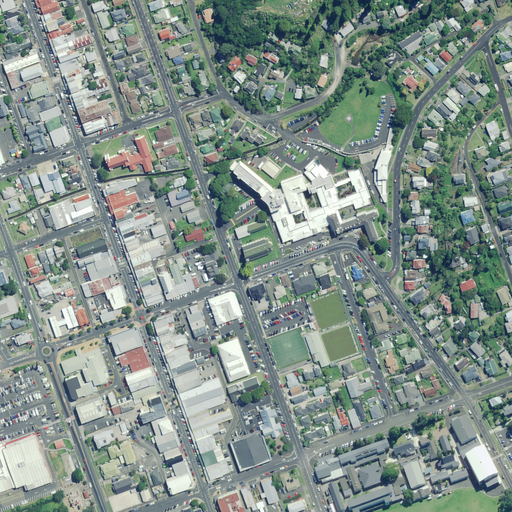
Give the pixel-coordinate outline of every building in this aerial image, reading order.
[(2,0),(4,3),(0,4),(3,10),(16,6),(13,0),(2,0)] [(40,6),(43,14),(60,8),(57,0),(40,6)] [(119,0),(109,4),(112,10),(122,6),(119,0)] [(162,2),(161,0),(158,0),(148,4),(151,11),(162,7),(161,2),(162,2)] [(463,0),(464,0),(461,2),(465,8),(464,8),(467,12),(473,7),(471,4),(474,2),(473,0),(463,0)] [(106,9),(102,2),(90,8),(93,15),(106,9)] [(409,12),(405,3),(395,8),(399,17),(409,12)] [(209,15),(204,4),(196,7),(200,19),(209,15)] [(19,5),(3,11),(3,13),(7,12),(7,13),(6,14),(7,17),(21,12),(19,5)] [(122,7),(108,13),(112,24),(126,19),(122,7)] [(171,17),(167,8),(161,10),(162,10),(157,12),(158,14),(153,16),(156,23),(171,17)] [(370,20),(366,11),(360,14),(364,23),(370,20)] [(42,16),(44,23),(52,20),(49,13),(42,16)] [(16,22),(21,21),(18,14),(5,18),(7,25),(16,22)] [(108,28),(103,15),(96,17),(101,31),(108,28)] [(461,28),(453,16),(446,22),(450,28),(453,26),(457,31),(461,28)] [(482,24),(484,23),(483,22),(484,21),(480,17),(470,28),(475,33),(477,31),(477,32),(483,26),(482,24)] [(52,20),(44,23),(47,31),(59,27),(56,19),(52,20)] [(446,27),(441,20),(435,23),(440,31),(446,27)] [(10,34),(19,30),(16,22),(7,25),(5,26),(8,34),(10,34)] [(188,31),(181,22),(176,25),(183,34),(188,31)] [(323,27),(321,30),(325,33),(327,29),(329,30),(331,26),(325,22),(322,26),(323,27)] [(72,23),(61,27),(64,35),(75,31),(72,23)] [(124,34),(126,34),(127,36),(135,34),(134,31),(135,31),(134,28),(135,27),(133,23),(132,24),(132,23),(128,25),(127,24),(122,26),(123,29),(120,30),(121,34),(124,33),(124,34)] [(354,28),(350,23),(340,31),(344,36),(354,28)] [(437,28),(434,23),(429,26),(432,31),(437,28)] [(61,27),(49,31),(54,47),(66,43),(64,35),(61,27)] [(511,32),(509,27),(505,29),(503,32),(502,33),(507,38),(509,35),(510,36),(511,35),(511,34),(511,33),(511,32)] [(171,36),(169,28),(159,31),(162,39),(171,36)] [(13,42),(24,38),(21,30),(19,30),(10,34),(13,42)] [(118,41),(113,30),(102,35),(106,46),(118,41)] [(399,43),(402,48),(422,35),(419,30),(399,43)] [(431,34),(430,32),(424,35),(425,37),(424,38),(427,45),(438,39),(437,37),(439,36),(438,33),(435,34),(434,32),(431,34)] [(507,38),(502,33),(501,34),(500,32),(497,35),(498,37),(497,39),(502,44),(507,38)] [(66,43),(54,47),(57,54),(66,51),(93,42),(90,34),(66,43)] [(279,37),(274,34),(270,40),(276,43),(279,37)] [(461,40),(463,42),(466,45),(471,41),(468,38),(468,39),(465,35),(462,37),(463,38),(461,40)] [(126,56),(140,52),(135,36),(121,40),(126,56)] [(4,46),(7,54),(33,45),(31,37),(13,43),(13,42),(4,46)] [(459,50),(451,42),(448,45),(451,48),(449,51),(454,56),(457,53),(456,52),(459,50)] [(193,49),(191,43),(184,46),(186,51),(193,49)] [(294,43),(289,50),(297,56),(301,51),(300,51),(301,49),(294,43)] [(181,54),(178,45),(167,49),(170,58),(181,54)] [(452,57),(445,49),(440,54),(448,62),(452,57)] [(96,50),(86,53),(90,62),(99,59),(96,50)] [(272,53),(266,50),(263,55),(276,63),(279,58),(272,53)] [(67,55),(58,58),(60,64),(77,58),(81,57),(79,51),(67,55)] [(404,59),(395,51),(390,55),(391,56),(386,61),(392,67),(399,59),(401,61),(404,59)] [(39,59),(37,52),(3,65),(6,72),(39,59)] [(140,52),(111,62),(115,74),(145,63),(140,52)] [(333,53),(326,52),(326,56),(322,55),(320,66),(327,67),(328,62),(327,62),(328,57),(332,57),(333,53)] [(511,57),(511,55),(511,52),(507,52),(500,54),(502,61),(511,57)] [(257,58),(248,53),(245,59),(248,61),(248,62),(254,65),(257,58)] [(182,58),(181,55),(173,58),(174,62),(175,61),(176,65),(185,61),(184,58),(182,58)] [(243,62),(237,56),(230,63),(231,64),(228,66),(233,71),(243,62)] [(77,58),(60,64),(64,73),(76,69),(80,68),(77,58)] [(446,66),(438,59),(434,63),(441,70),(446,66)] [(439,70),(431,61),(426,66),(434,74),(439,70)] [(511,61),(503,65),(505,70),(507,69),(508,72),(511,70),(511,61)] [(43,72),(39,62),(20,70),(24,80),(43,72)] [(266,67),(261,63),(258,68),(257,67),(254,72),(259,76),(261,72),(263,74),(265,70),(264,70),(266,67)] [(127,84),(149,76),(146,66),(123,74),(127,84)] [(183,81),(191,78),(189,73),(188,74),(187,72),(186,72),(184,66),(177,68),(180,77),(182,77),(183,81)] [(274,70),(272,69),(271,68),(270,70),(271,70),(269,76),(272,77),(273,76),(277,78),(280,73),(276,71),(277,69),(275,68),(274,70)] [(64,73),(65,78),(74,74),(77,73),(76,69),(64,73)] [(102,70),(97,72),(93,73),(94,77),(98,75),(99,79),(105,77),(102,70)] [(205,89),(210,87),(204,70),(198,71),(205,89)] [(242,73),(239,70),(233,75),(241,83),(244,80),(243,80),(246,77),(244,74),(242,75),(241,74),(242,73)] [(21,86),(15,71),(7,75),(13,89),(21,86)] [(326,73),(323,72),(317,84),(324,87),(328,78),(325,76),(326,73)] [(477,76),(473,73),(469,78),(475,84),(478,81),(479,82),(483,77),(479,74),(477,76)] [(67,82),(76,79),(74,74),(65,78),(67,82)] [(419,84),(410,75),(403,82),(405,85),(407,83),(411,87),(409,90),(411,92),(419,84)] [(149,76),(140,80),(143,88),(153,84),(149,76)] [(191,78),(183,81),(183,83),(189,81),(190,85),(187,86),(188,87),(183,88),(185,93),(188,92),(189,95),(195,93),(191,78)] [(67,82),(70,92),(80,89),(76,79),(67,82)] [(51,91),(47,81),(30,88),(34,98),(51,91)] [(469,88),(461,81),(456,87),(466,96),(470,92),(468,90),(469,88)] [(82,94),(84,99),(111,89),(108,82),(81,91),(82,94)] [(248,84),(247,82),(245,85),(243,87),(252,94),(256,87),(249,82),(248,84)] [(478,90),(484,96),(487,93),(490,90),(485,84),(478,90)] [(269,87),(268,88),(269,88),(264,95),(266,96),(265,98),(269,101),(276,90),(275,89),(276,87),(273,85),(272,87),(273,88),(272,89),(269,87)] [(127,93),(125,86),(117,88),(120,95),(127,93)] [(314,91),(313,86),(305,87),(306,98),(316,96),(315,91),(314,91)] [(460,96),(452,89),(447,94),(456,103),(460,99),(458,97),(460,96)] [(284,94),(278,91),(275,96),(281,99),(284,94)] [(0,114),(9,112),(2,93),(0,94),(0,114)] [(162,106),(157,93),(149,96),(153,109),(162,106)] [(480,97),(475,93),(469,100),(474,104),(480,97)] [(133,94),(124,97),(131,116),(140,113),(133,94)] [(54,104),(51,96),(44,99),(47,107),(54,104)] [(460,109),(448,97),(443,102),(452,110),(452,109),(457,113),(460,109)] [(469,101),(465,97),(460,103),(463,106),(469,101)] [(82,99),(75,102),(77,109),(85,107),(82,99)] [(85,107),(77,109),(81,121),(112,110),(108,99),(85,107)] [(450,112),(441,103),(436,108),(445,117),(450,112)] [(28,117),(24,105),(18,108),(22,119),(28,117)] [(42,111),(39,105),(26,110),(29,116),(42,111)] [(65,125),(57,107),(39,114),(46,133),(50,131),(65,125)] [(222,121),(218,108),(210,110),(214,122),(218,121),(218,122),(222,121)] [(208,119),(211,118),(208,110),(202,112),(204,120),(208,119)] [(437,124),(438,123),(440,124),(442,121),(444,118),(440,116),(440,115),(433,110),(428,118),(429,119),(431,121),(431,120),(434,123),(435,122),(437,124)] [(112,126),(121,122),(117,111),(107,115),(112,126)] [(458,116),(454,112),(449,117),(453,121),(458,116)] [(202,121),(200,114),(191,116),(193,124),(194,123),(195,128),(200,127),(199,122),(202,121)] [(86,133),(104,126),(100,116),(82,123),(86,133)] [(244,123),(237,118),(231,127),(234,128),(231,133),(233,135),(237,129),(239,131),(244,123)] [(499,133),(495,120),(490,122),(490,123),(486,124),(493,144),(496,143),(493,135),(499,133)] [(26,128),(28,135),(44,129),(42,122),(41,122),(41,121),(36,123),(37,124),(34,125),(33,122),(28,124),(29,127),(26,128)] [(71,138),(65,125),(50,131),(56,146),(69,142),(71,138)] [(174,137),(169,125),(160,128),(160,130),(155,132),(159,143),(153,145),(155,149),(164,146),(162,141),(174,137)] [(384,202),(387,202),(386,162),(394,145),(396,127),(390,126),(387,143),(382,152),(378,154),(373,169),(373,182),(384,202)] [(253,141),(255,139),(252,137),(251,138),(249,137),(251,134),(250,133),(251,132),(249,131),(250,130),(246,127),(241,135),(252,143),(253,141)] [(428,127),(428,128),(423,128),(422,137),(427,137),(427,138),(432,138),(432,137),(437,137),(437,128),(431,128),(431,127),(428,127)] [(213,136),(211,129),(206,130),(206,129),(201,131),(201,132),(197,133),(200,141),(213,136)] [(35,154),(50,148),(42,130),(28,136),(35,154)] [(255,139),(253,141),(258,145),(259,142),(260,143),(262,140),(264,141),(267,138),(264,136),(263,137),(260,135),(261,135),(258,133),(255,139)] [(153,159),(145,135),(135,138),(140,152),(137,152),(137,151),(133,152),(133,154),(132,155),(131,153),(130,153),(129,150),(125,151),(124,149),(119,151),(120,153),(109,157),(108,154),(105,155),(106,158),(110,169),(113,169),(112,166),(123,162),(124,164),(129,163),(131,169),(136,167),(135,163),(141,161),(141,163),(143,162),(146,170),(153,168),(151,160),(153,159)] [(511,144),(510,140),(503,143),(503,142),(500,143),(501,146),(499,147),(501,152),(510,148),(509,144),(511,144)] [(438,145),(428,141),(427,143),(425,142),(423,147),(434,151),(436,147),(437,147),(438,145)] [(178,152),(176,144),(163,148),(164,151),(159,153),(161,158),(178,152)] [(209,147),(208,144),(201,146),(204,153),(214,149),(212,145),(209,147)] [(13,146),(5,149),(9,160),(17,157),(13,146)] [(488,155),(485,147),(475,150),(478,158),(488,155)] [(440,155),(429,150),(426,157),(436,161),(437,158),(439,159),(440,155)] [(205,156),(208,163),(216,160),(216,162),(219,161),(216,152),(205,156)] [(281,166),(267,154),(259,163),(273,175),(281,166)] [(73,155),(63,159),(64,163),(67,162),(69,166),(77,163),(73,155)] [(176,161),(175,157),(173,158),(172,155),(169,156),(169,159),(167,159),(168,164),(166,165),(167,168),(180,165),(179,160),(176,161)] [(497,164),(501,163),(499,160),(497,161),(496,158),(494,159),(493,156),(486,159),(489,164),(485,166),(487,170),(493,167),(494,168),(497,166),(497,164)] [(430,160),(420,157),(419,160),(418,159),(417,163),(430,168),(431,166),(428,165),(430,160)] [(266,200),(272,217),(277,216),(287,243),(302,237),(313,233),(329,227),(330,231),(359,221),(366,239),(373,236),(367,218),(375,215),(373,207),(341,219),(337,206),(351,201),(353,207),(372,200),(359,165),(347,169),(354,189),(337,195),(329,175),(313,160),(303,171),(303,172),(279,181),(280,188),(273,191),(238,161),(232,168),(266,200)] [(422,166),(409,162),(409,165),(408,164),(406,170),(411,172),(411,170),(419,172),(422,166)] [(82,170),(79,164),(70,168),(72,174),(82,170)] [(59,169),(40,176),(46,191),(55,188),(57,194),(67,190),(59,169)] [(509,177),(506,170),(493,174),(493,173),(487,175),(489,182),(491,182),(492,186),(508,180),(508,181),(511,179),(511,178),(511,177),(509,177)] [(37,172),(29,175),(33,186),(41,184),(37,172)] [(83,179),(81,172),(71,176),(74,183),(83,179)] [(465,182),(465,174),(453,175),(454,180),(456,180),(456,183),(465,182)] [(30,188),(26,175),(20,177),(24,187),(27,186),(28,189),(30,188)] [(185,179),(184,176),(174,180),(175,182),(174,183),(175,187),(187,183),(186,180),(187,180),(186,178),(185,179)] [(418,186),(418,187),(429,187),(429,189),(433,189),(433,180),(427,180),(427,178),(425,178),(425,177),(413,177),(413,180),(414,180),(414,186),(418,186)] [(105,189),(107,195),(126,189),(138,184),(136,179),(117,185),(105,189)] [(505,188),(503,185),(494,189),(497,196),(503,194),(503,196),(508,194),(507,193),(510,192),(508,189),(507,189),(506,188),(505,188)] [(10,188),(10,187),(6,188),(6,190),(2,191),(5,198),(16,194),(13,187),(10,188)] [(45,197),(42,189),(35,191),(37,194),(35,194),(37,200),(45,197)] [(107,195),(110,202),(128,195),(126,189),(107,195)] [(191,199),(187,189),(179,192),(178,190),(167,193),(172,206),(191,199)] [(110,202),(113,211),(126,206),(140,201),(137,192),(128,195),(110,202)] [(75,203),(90,198),(89,194),(73,199),(75,203)] [(473,205),(472,197),(463,198),(464,202),(465,202),(465,206),(473,205)] [(68,214),(75,211),(73,204),(70,198),(63,201),(68,214)] [(75,211),(93,204),(90,198),(75,203),(73,204),(75,211)] [(18,205),(16,200),(9,203),(11,207),(7,209),(9,213),(21,209),(19,204),(18,205)] [(419,208),(420,200),(411,200),(410,207),(412,207),(412,213),(420,213),(420,208),(419,208)] [(63,201),(48,206),(56,228),(71,222),(68,214),(63,201)] [(511,204),(511,205),(511,201),(507,202),(507,203),(503,204),(502,204),(498,205),(501,213),(511,209),(511,204)] [(194,202),(180,207),(182,213),(196,208),(194,202)] [(68,214),(71,222),(96,213),(93,204),(75,211),(68,214)] [(126,206),(113,211),(116,219),(129,214),(126,206)] [(475,220),(471,209),(461,213),(464,224),(475,220)] [(199,210),(187,214),(190,223),(202,219),(199,210)] [(116,219),(118,227),(132,222),(129,214),(116,219)] [(511,224),(511,215),(506,217),(506,216),(498,218),(501,229),(511,224)] [(118,227),(121,234),(134,229),(150,223),(147,216),(132,222),(118,227)] [(429,223),(429,216),(418,217),(418,220),(412,220),(413,225),(416,224),(416,223),(429,223)] [(248,224),(236,228),(240,238),(269,228),(266,218),(248,224)] [(23,223),(21,222),(19,226),(20,227),(18,230),(26,234),(28,231),(29,231),(31,228),(27,225),(27,224),(24,222),(23,223)] [(163,224),(151,228),(155,237),(166,233),(163,224)] [(478,233),(476,227),(466,230),(467,233),(466,234),(468,240),(470,239),(471,243),(479,240),(477,234),(478,233)] [(185,234),(187,241),(194,239),(195,242),(197,241),(204,239),(203,235),(204,235),(201,228),(185,234)] [(121,234),(123,238),(134,234),(136,233),(134,229),(121,234)] [(511,231),(503,234),(505,241),(508,240),(510,245),(511,244),(511,231)] [(134,237),(124,241),(127,250),(137,246),(134,237)] [(268,238),(241,246),(246,261),(273,252),(268,238)] [(431,246),(431,250),(436,250),(436,251),(438,251),(438,243),(431,243),(432,238),(419,238),(419,247),(426,247),(426,246),(431,246)] [(102,239),(77,248),(81,258),(101,251),(106,249),(102,239)] [(158,239),(127,250),(130,258),(160,247),(158,239)] [(63,252),(61,245),(54,247),(57,258),(63,256),(61,252),(63,252)] [(162,246),(160,247),(130,258),(133,265),(148,259),(166,253),(165,250),(164,250),(162,246)] [(54,255),(52,248),(46,250),(51,265),(54,264),(53,262),(54,261),(52,255),(54,255)] [(44,261),(46,261),(48,260),(44,250),(38,253),(42,262),(44,261)] [(220,258),(217,250),(200,256),(207,276),(216,272),(212,261),(220,258)] [(101,251),(81,258),(77,260),(79,267),(103,258),(101,251)] [(416,259),(416,251),(406,251),(406,255),(406,258),(416,259)] [(36,259),(34,253),(31,254),(31,253),(25,255),(28,267),(35,265),(33,259),(36,259)] [(465,262),(463,255),(451,259),(452,261),(449,262),(451,267),(462,264),(461,263),(465,262)] [(183,256),(177,258),(182,272),(188,270),(183,256)] [(109,257),(87,265),(92,281),(109,275),(115,272),(109,257)] [(148,259),(133,265),(134,269),(150,263),(148,259)] [(413,259),(413,267),(426,267),(426,268),(429,268),(429,265),(426,265),(426,262),(425,262),(425,259),(413,259)] [(47,263),(46,261),(44,261),(44,263),(42,263),(46,272),(51,270),(49,264),(48,265),(47,263)] [(328,271),(324,261),(312,265),(316,276),(328,271)] [(176,264),(169,266),(176,284),(182,281),(176,264)] [(40,272),(39,270),(41,270),(41,269),(43,268),(42,265),(28,269),(30,276),(35,275),(35,276),(38,275),(37,273),(40,272)] [(358,270),(356,265),(352,266),(353,269),(352,270),(355,280),(363,277),(361,269),(358,270)] [(143,271),(142,267),(134,269),(137,279),(154,273),(152,268),(143,271)] [(167,269),(160,271),(169,298),(179,295),(175,283),(172,284),(167,269)] [(418,270),(405,269),(405,278),(415,279),(415,281),(420,281),(421,272),(418,272),(418,270)] [(154,273),(137,279),(139,283),(155,277),(154,273)] [(190,273),(183,276),(189,291),(196,289),(190,273)] [(292,285),(287,273),(281,276),(284,285),(287,284),(288,287),(292,285)] [(298,276),(299,278),(295,279),(295,280),(292,281),(294,289),(295,289),(297,295),(316,288),(315,282),(316,282),(313,273),(304,277),(304,275),(298,276)] [(328,273),(319,276),(322,285),(320,286),(322,289),(331,285),(330,282),(332,282),(328,273)] [(109,275),(92,281),(87,283),(92,295),(114,287),(109,275)] [(196,276),(192,277),(196,287),(200,286),(196,276)] [(139,283),(140,287),(157,282),(155,277),(139,283)] [(476,286),(473,278),(460,283),(463,291),(476,286)] [(48,280),(36,285),(40,297),(53,292),(48,280)] [(262,280),(248,285),(253,299),(264,295),(263,292),(266,290),(262,280)] [(154,283),(141,288),(145,297),(157,293),(154,283)] [(125,304),(118,285),(105,290),(108,298),(109,298),(113,308),(125,304)] [(337,289),(336,285),(318,292),(320,295),(337,289)] [(500,300),(501,299),(503,304),(508,302),(509,304),(511,302),(511,299),(510,300),(506,292),(510,290),(508,285),(504,287),(504,288),(497,291),(498,294),(500,300)] [(286,294),(283,286),(275,286),(277,292),(275,293),(277,298),(283,296),(282,296),(286,294)] [(377,294),(374,287),(363,292),(366,299),(377,294)] [(426,295),(422,289),(419,291),(419,290),(410,296),(416,304),(419,302),(423,300),(422,298),(426,295)] [(234,291),(209,300),(217,324),(240,316),(242,315),(234,291)] [(157,293),(145,297),(147,304),(163,299),(160,292),(157,293)] [(12,293),(0,297),(0,317),(18,311),(12,293)] [(446,308),(447,313),(452,312),(451,303),(448,301),(449,300),(445,297),(446,296),(442,293),(439,299),(441,300),(440,302),(443,304),(443,303),(444,304),(445,307),(447,306),(447,308),(446,308)] [(482,300),(480,293),(474,295),(477,302),(482,300)] [(93,299),(88,301),(91,310),(96,308),(93,299)] [(390,322),(383,303),(368,308),(376,332),(389,327),(387,323),(390,322)] [(435,311),(430,304),(420,311),(422,314),(423,313),(426,318),(435,311)] [(70,306),(62,309),(65,317),(67,322),(69,328),(78,325),(70,306)] [(82,308),(75,310),(80,324),(87,322),(82,308)] [(113,310),(100,314),(103,320),(115,315),(113,310)] [(198,311),(186,315),(194,336),(206,332),(198,311)] [(67,322),(65,317),(57,320),(55,314),(50,316),(56,335),(62,334),(59,324),(67,322)] [(173,314),(154,320),(157,327),(170,322),(176,320),(173,314)] [(19,316),(10,319),(13,328),(25,324),(24,319),(21,320),(19,316)] [(463,318),(462,316),(459,318),(461,319),(454,324),(458,329),(468,322),(464,317),(463,318)] [(170,322),(157,327),(159,333),(172,328),(170,322)] [(319,329),(317,322),(310,324),(311,328),(314,327),(315,330),(319,329)] [(435,336),(441,331),(438,328),(440,326),(439,324),(429,331),(432,335),(433,334),(435,336)] [(172,328),(159,333),(162,340),(177,334),(174,327),(172,328)] [(140,343),(134,328),(110,337),(116,352),(140,343)] [(473,341),(480,335),(477,331),(475,332),(474,330),(469,333),(471,336),(470,336),(473,341)] [(31,331),(15,337),(18,344),(33,339),(31,331)] [(177,334),(162,340),(165,350),(184,343),(188,341),(184,331),(177,334)] [(329,364),(318,331),(305,336),(314,361),(319,360),(321,367),(329,364)] [(459,332),(456,334),(461,341),(464,339),(459,332)] [(405,333),(396,337),(397,339),(395,339),(397,343),(398,342),(399,344),(407,341),(406,338),(407,338),(405,333)] [(252,372),(240,336),(238,337),(219,343),(232,379),(250,372),(252,372)] [(390,343),(389,339),(381,342),(383,347),(380,348),(381,351),(393,347),(392,342),(390,343)] [(458,349),(450,339),(442,345),(450,355),(458,349)] [(481,347),(481,346),(480,345),(479,346),(476,341),(470,346),(471,347),(467,351),(475,360),(486,351),(483,347),(482,348),(481,347)] [(184,343),(165,350),(171,368),(191,360),(184,343)] [(77,355),(60,361),(65,373),(80,368),(84,378),(90,376),(93,383),(110,377),(100,347),(82,353),(81,348),(75,350),(77,355)] [(133,373),(149,366),(142,347),(118,356),(122,366),(129,363),(133,373)] [(395,357),(394,357),(392,352),(393,352),(392,349),(387,351),(388,354),(386,356),(387,358),(385,358),(387,362),(386,362),(387,366),(390,365),(396,363),(395,361),(396,360),(395,357)] [(407,363),(421,358),(419,350),(408,353),(407,349),(399,351),(401,356),(405,355),(407,363)] [(511,363),(511,358),(506,350),(499,355),(502,359),(500,361),(503,364),(507,362),(509,366),(511,363)] [(470,362),(466,357),(458,362),(457,361),(455,362),(460,369),(470,362)] [(430,362),(428,362),(427,360),(426,360),(425,358),(416,362),(419,367),(421,366),(422,368),(431,364),(430,362)] [(191,360),(171,368),(175,376),(198,366),(196,359),(191,360)] [(498,371),(494,359),(486,362),(487,365),(485,366),(488,372),(489,371),(490,374),(498,371)] [(352,368),(350,362),(342,364),(345,372),(346,376),(357,372),(355,367),(352,368)] [(396,363),(390,365),(390,368),(388,369),(390,373),(391,372),(392,374),(395,373),(394,370),(399,368),(398,365),(396,365),(396,363)] [(322,373),(319,366),(318,367),(318,365),(314,366),(315,368),(314,368),(315,370),(309,372),(311,377),(322,373)] [(124,376),(128,384),(153,375),(149,366),(133,373),(124,376)] [(198,366),(175,376),(180,391),(204,383),(198,366)] [(477,371),(474,366),(469,369),(463,373),(467,381),(473,377),(474,378),(478,376),(475,372),(477,371)] [(434,374),(431,367),(424,370),(424,371),(419,373),(420,374),(415,376),(417,381),(423,379),(423,378),(434,374)] [(308,370),(307,368),(304,369),(304,371),(303,371),(306,379),(311,377),(309,372),(309,370),(308,370)] [(78,373),(66,378),(72,396),(76,397),(80,396),(77,387),(82,385),(78,373)] [(296,380),(293,373),(286,375),(288,381),(287,381),(289,387),(299,384),(298,380),(296,380)] [(132,392),(156,383),(152,375),(128,384),(131,393),(132,392)] [(404,381),(402,375),(394,377),(396,384),(404,381)] [(431,377),(434,387),(424,391),(422,387),(420,388),(422,393),(424,392),(426,397),(430,395),(431,396),(438,393),(436,390),(442,387),(438,379),(436,379),(435,375),(431,377)] [(258,376),(228,386),(233,400),(239,398),(237,394),(261,385),(258,376)] [(360,384),(358,376),(344,380),(350,397),(363,392),(363,390),(372,387),(370,380),(360,384)] [(204,383),(180,391),(189,415),(208,408),(225,402),(216,378),(204,383)] [(337,380),(328,384),(331,390),(342,386),(340,382),(339,382),(338,382),(337,380)] [(82,385),(77,387),(80,396),(95,391),(91,382),(82,385)] [(156,383),(132,392),(135,399),(158,390),(156,383)] [(407,397),(406,397),(404,392),(403,393),(402,390),(396,392),(399,404),(408,401),(409,405),(416,403),(414,397),(421,395),(419,390),(417,391),(416,385),(411,387),(410,383),(403,385),(407,397)] [(302,389),(300,385),(290,388),(292,395),(305,391),(304,388),(302,389)] [(327,391),(325,385),(313,389),(316,396),(327,391)] [(112,392),(107,394),(111,404),(116,402),(112,392)] [(163,411),(156,393),(147,397),(150,407),(137,412),(140,420),(163,411)] [(311,398),(309,393),(304,394),(304,393),(293,397),(295,403),(311,398)] [(102,396),(78,405),(84,421),(108,412),(102,396)] [(313,403),(316,410),(321,407),(322,408),(327,406),(334,403),(331,397),(324,399),(325,402),(320,403),(319,400),(313,403)] [(500,400),(499,397),(489,402),(492,409),(504,403),(502,399),(500,400)] [(132,399),(121,404),(124,412),(135,407),(132,399)] [(357,401),(353,403),(356,410),(355,410),(358,416),(360,416),(361,420),(365,419),(364,417),(365,417),(359,402),(357,403),(357,401)] [(316,410),(313,403),(307,405),(308,408),(303,409),(302,407),(295,409),(298,416),(304,414),(304,415),(310,413),(310,412),(316,410)] [(382,415),(378,404),(372,407),(372,408),(370,409),(373,418),(382,415)] [(511,404),(509,407),(503,411),(504,413),(503,414),(505,418),(511,414),(511,404)] [(122,412),(119,405),(112,407),(114,415),(122,412)] [(262,409),(260,410),(264,423),(261,424),(265,435),(271,433),(273,436),(280,434),(279,430),(282,429),(279,422),(276,423),(274,417),(277,416),(275,408),(271,410),(271,407),(266,408),(262,409)] [(208,408),(189,415),(192,424),(211,416),(208,408)] [(340,412),(339,408),(336,409),(343,426),(350,424),(347,416),(345,417),(343,411),(340,412)] [(360,426),(354,408),(347,411),(353,429),(359,427),(360,426)] [(211,416),(192,424),(194,431),(218,422),(232,417),(229,410),(211,416)] [(157,435),(174,429),(172,425),(168,413),(151,419),(157,435)] [(322,415),(321,413),(318,414),(319,416),(314,418),(316,423),(325,420),(326,423),(331,421),(328,413),(322,415)] [(306,427),(311,426),(310,423),(311,423),(309,416),(301,419),(303,425),(305,425),(306,427)] [(333,422),(337,433),(339,432),(338,428),(340,427),(340,426),(342,425),(340,419),(339,420),(337,416),(333,417),(335,421),(333,422)] [(453,425),(450,427),(459,444),(455,446),(459,455),(468,472),(470,470),(479,487),(484,484),(487,490),(499,484),(496,478),(498,477),(484,449),(482,450),(477,440),(466,418),(459,422),(457,418),(451,421),(453,425)] [(125,420),(120,422),(123,432),(129,430),(125,420)] [(218,422),(194,431),(197,439),(214,433),(221,430),(218,422)] [(112,428),(92,435),(96,445),(116,438),(112,428)] [(314,439),(313,438),(318,436),(318,437),(325,435),(323,428),(316,430),(316,431),(312,433),(311,432),(304,434),(307,441),(314,439)] [(163,451),(179,445),(176,437),(174,429),(157,435),(155,436),(160,452),(163,451)] [(260,430),(230,441),(240,469),(270,458),(260,430)] [(0,490),(21,483),(24,490),(49,480),(34,433),(0,444),(0,490)] [(214,433),(197,439),(202,452),(218,446),(214,433)] [(446,436),(438,439),(443,454),(451,452),(446,436)] [(422,438),(418,440),(421,448),(426,447),(431,461),(439,458),(433,440),(428,441),(427,439),(423,440),(422,438)] [(54,442),(57,449),(67,446),(64,439),(54,442)] [(130,440),(109,448),(111,456),(121,452),(125,463),(137,459),(130,440)] [(351,486),(354,492),(361,490),(353,467),(378,459),(379,461),(387,459),(384,452),(388,450),(386,442),(337,459),(337,458),(325,462),(326,465),(313,469),(317,481),(321,480),(321,482),(332,479),(332,480),(345,475),(349,486),(351,486)] [(412,443),(392,450),(395,459),(405,455),(406,458),(416,454),(412,443)] [(166,457),(182,452),(180,448),(179,445),(163,451),(166,457)] [(218,446),(202,452),(206,465),(225,458),(221,445),(218,446)] [(172,462),(184,457),(183,455),(182,452),(166,457),(168,463),(172,462)] [(66,453),(61,455),(68,476),(63,478),(66,487),(77,483),(70,463),(66,453)] [(455,456),(437,463),(440,471),(452,467),(453,469),(459,467),(455,456)] [(172,462),(173,466),(185,461),(184,459),(184,457),(172,462)] [(119,458),(99,466),(104,478),(120,472),(117,465),(121,463),(119,458)] [(225,458),(206,465),(212,479),(230,472),(225,458)] [(427,488),(417,460),(400,467),(409,494),(427,488)] [(377,464),(357,471),(364,489),(384,483),(377,464)] [(163,482),(158,467),(151,469),(153,473),(151,474),(155,485),(163,482)] [(177,475),(189,471),(188,469),(187,467),(175,472),(177,475)] [(465,470),(448,476),(451,484),(468,477),(465,470)] [(177,475),(166,479),(169,486),(171,485),(173,493),(192,486),(192,484),(193,483),(189,471),(177,475)] [(446,472),(429,478),(432,485),(448,479),(446,472)] [(290,473),(282,476),(287,490),(301,485),(296,474),(291,476),(290,473)] [(129,476),(112,483),(116,494),(133,487),(129,476)] [(271,477),(261,481),(269,503),(279,499),(271,477)] [(403,478),(391,482),(393,488),(405,483),(403,478)] [(344,479),(338,482),(344,499),(350,496),(344,479)] [(385,483),(369,489),(371,494),(387,488),(385,483)] [(343,511),(333,484),(326,486),(334,511),(343,511)] [(431,489),(433,492),(439,495),(443,493),(440,485),(431,489)] [(399,487),(392,490),(395,497),(402,495),(399,487)] [(249,488),(241,492),(247,507),(251,506),(253,510),(257,509),(249,488)] [(151,497),(148,489),(140,491),(144,501),(149,499),(149,498),(151,497)] [(388,490),(346,505),(348,511),(357,511),(383,503),(385,506),(393,503),(388,490)] [(428,490),(411,496),(413,502),(430,496),(428,490)] [(235,491),(216,498),(221,511),(230,511),(231,511),(244,507),(240,497),(238,497),(235,491)] [(302,498),(286,504),(288,511),(304,505),(302,498)] [(257,508),(257,509),(259,508),(260,511),(264,511),(263,507),(265,506),(263,500),(255,503),(257,508)]
